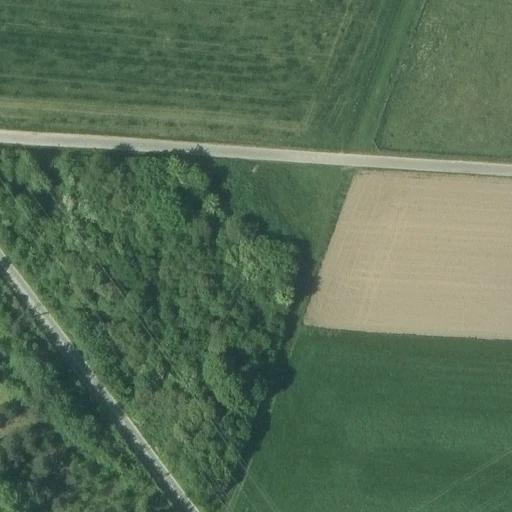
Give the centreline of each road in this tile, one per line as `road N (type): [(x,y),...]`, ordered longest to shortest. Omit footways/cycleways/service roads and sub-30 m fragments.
road 1 (track): [(228,511),(353,161)]
road 2 (track): [(353,161),(0,139)]
road 3 (unclassified): [(0,261),(185,511)]
road 4 (track): [(353,161),(413,0)]
road 5 (track): [(511,171),(353,161)]
